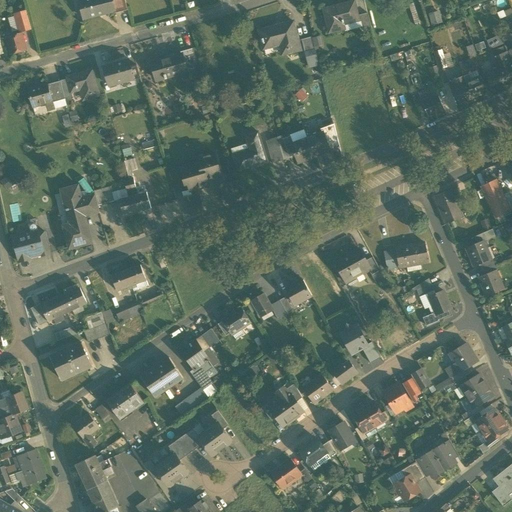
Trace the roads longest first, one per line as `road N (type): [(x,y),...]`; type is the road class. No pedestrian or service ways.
road 1 (residential): [(14,294),(511,95)]
road 2 (residential): [(422,192),(234,289),(47,418)]
road 3 (residential): [(478,317),(367,381),(225,485)]
road 4 (residential): [(0,73),(253,0)]
road 5 (residential): [(422,192),(478,317)]
